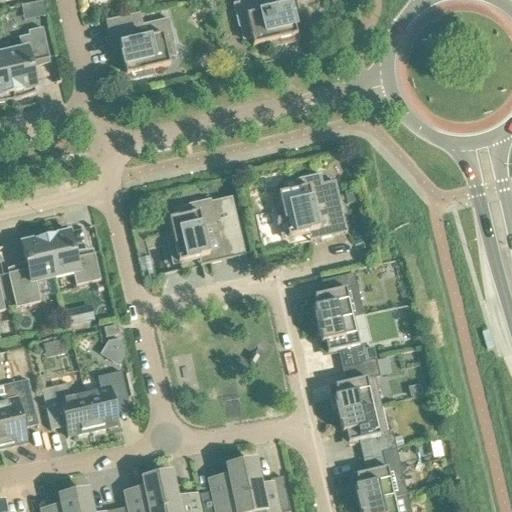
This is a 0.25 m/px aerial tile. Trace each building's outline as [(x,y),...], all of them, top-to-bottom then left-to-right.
[(289,11),(296,9),(294,0),(246,0),(248,4),(232,8),(237,32),(247,30),(252,50),(270,46),(271,50),(295,45),(294,40),(295,40),(289,11)] [(110,52),(118,50),(125,80),(126,79),(127,84),(151,78),(150,74),(168,69),(164,49),(173,47),(168,22),(133,31),(130,19),(104,25),(110,52)] [(20,54),(2,58),(13,105),(35,97),(34,93),(35,92),(29,67),(48,63),(41,32),(27,35),(28,39),(18,42),(20,54)] [(0,106),(13,105),(2,58),(0,58),(0,106)] [(297,193),(277,198),(281,216),(276,217),(282,242),(286,241),(287,242),(316,235),(317,243),(333,239),(326,207),(339,204),(336,191),(323,194),(319,178),(295,184),(297,193)] [(355,206),(352,194),(343,196),(346,208),(355,206)] [(167,243),(172,267),(177,266),(177,267),(206,260),(208,268),(244,259),(236,222),(215,227),(209,203),(185,209),(187,219),(167,223),(171,242),(167,243)] [(66,232),(43,235),(54,282),(72,278),(75,290),(99,284),(93,258),(74,262),(68,236),(67,237),(66,232)] [(54,282),(43,235),(21,243),(22,247),(20,248),(26,274),(7,278),(15,312),(40,306),(35,286),(54,282)] [(363,319),(353,278),(347,279),(321,285),(324,298),(313,301),(315,312),(312,312),(316,330),(351,322),(363,319)] [(337,356),(341,372),(367,366),(367,365),(363,348),(358,349),(351,322),(316,330),(320,348),(324,347),(326,358),(337,356)] [(103,332),(105,341),(118,338),(116,329),(103,332)] [(23,353),(7,356),(10,368),(25,364),(23,353)] [(333,402),(337,420),(380,410),(374,382),(379,381),(375,364),(367,365),(367,366),(341,372),(344,388),(334,390),(336,401),(333,402)] [(99,393),(83,397),(92,436),(118,430),(112,407),(127,403),(121,376),(96,381),(99,393)] [(0,390),(0,450),(1,453),(26,448),(20,419),(34,416),(27,384),(0,390)] [(92,436),(83,397),(69,400),(66,388),(41,394),(47,422),(61,418),(67,442),(92,436)] [(419,389),(407,392),(410,401),(421,398),(419,389)] [(358,445),(361,461),(388,455),(395,453),(395,452),(393,442),(391,436),(387,437),(380,410),(337,420),(341,438),(344,437),(347,448),(358,445)] [(400,440),(393,442),(395,452),(403,450),(400,440)] [(395,453),(388,455),(361,461),(365,477),(354,480),(357,491),(353,492),(357,509),(393,501),(406,498),(395,453)] [(254,466),(240,469),(248,511),(288,511),(282,481),(269,484),(270,490),(259,492),(254,466)] [(211,498),(199,500),(201,511),(248,511),(240,469),(226,472),(227,481),(208,485),(211,498)] [(169,478),(155,481),(161,511),(201,511),(199,500),(195,501),(194,500),(175,504),(169,478)] [(127,511),(124,511),(161,511),(155,481),(141,484),(143,493),(124,498),(127,511)] [(89,511),(86,496),(72,499),(74,511),(89,511)] [(408,511),(406,498),(393,501),(357,509),(358,511),(408,511)] [(74,511),(72,499),(58,502),(60,511),(56,511),(74,511)]
